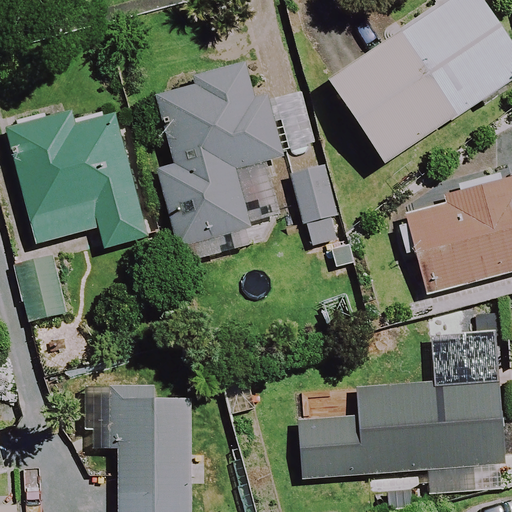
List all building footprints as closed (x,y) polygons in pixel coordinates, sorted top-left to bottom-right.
[(511,85),(511,55),(475,0),(458,0),(327,87),(382,171),(511,85)] [(189,74),(193,95),(157,101),(170,171),(157,173),(172,251),(199,246),(202,262),(246,254),(231,172),(277,164),(266,104),(255,106),(254,100),(247,63),(189,74)] [(145,245),(114,115),(9,140),(35,249),(98,234),(102,255),(145,245)] [(343,245),(329,177),(291,185),(306,253),(343,245)] [(511,188),(404,218),(427,302),(511,278),(511,188)] [(0,248),(0,327),(65,314),(54,261),(5,272),(0,248)] [(507,471),(500,382),(294,397),(300,486),(507,471)] [(195,511),(190,400),(114,403),(119,511),(195,511)] [(278,511),(272,486),(248,492),(253,511),(278,511)]
